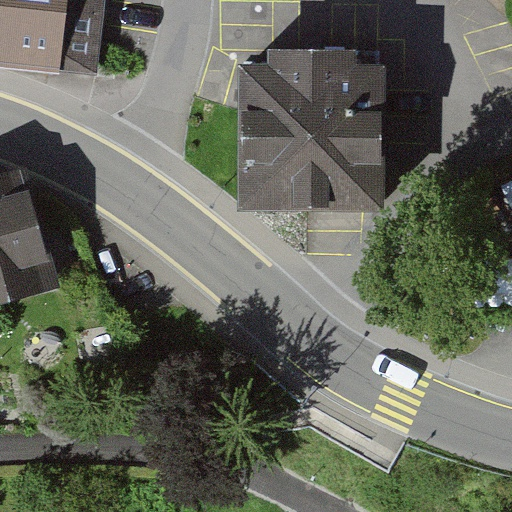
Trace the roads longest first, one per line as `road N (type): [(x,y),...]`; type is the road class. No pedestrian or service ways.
road 1 (tertiary): [(511,440),(433,414),(350,368),(121,184),(0,125)]
road 2 (residential): [(0,447),(150,449),(250,475),(335,511)]
